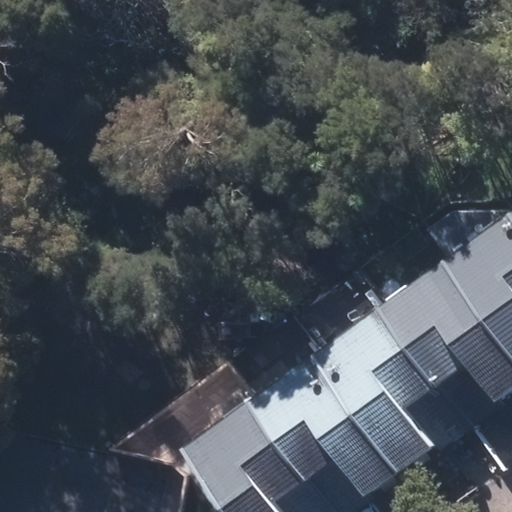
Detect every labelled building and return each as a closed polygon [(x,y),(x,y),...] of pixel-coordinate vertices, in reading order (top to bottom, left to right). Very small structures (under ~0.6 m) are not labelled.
[(511,221),(459,260),(511,335),(511,221)] [(394,306),(449,390),(486,365),(511,401),(511,335),(459,260),(394,306)] [(329,352),(414,472),(476,429),(449,390),(394,306),(329,352)] [(263,400),(320,480),(350,458),(377,497),(414,472),(329,352),(263,400)] [(202,397),(152,431),(172,460),(221,425),(202,397)] [(246,511),(342,511),(320,480),(263,400),(200,445),(246,511)]
